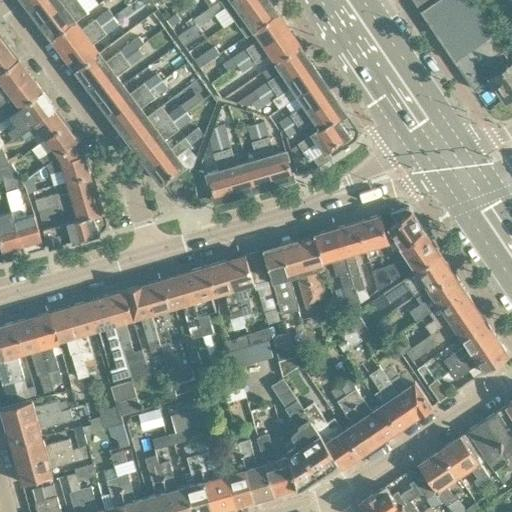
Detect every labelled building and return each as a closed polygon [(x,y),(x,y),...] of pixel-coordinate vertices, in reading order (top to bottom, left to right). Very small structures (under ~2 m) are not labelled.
[(33,0),(28,4),(40,20),(66,0),(33,0)] [(66,0),(40,20),(52,36),(86,10),(80,2),(78,0),(66,0)] [(207,7),(207,8),(213,16),(225,7),(222,3),(219,0),(217,0),(209,6),(207,7)] [(225,0),(222,3),(225,7),(233,19),(260,0),(225,0)] [(255,29),(277,13),(267,0),(260,0),(233,19),(245,36),(255,29)] [(197,27),(213,16),(207,8),(207,7),(192,18),(195,22),(197,27)] [(52,36),(52,37),(64,53),(113,16),(107,8),(84,26),(77,17),(52,36)] [(261,38),(223,65),(228,71),(237,65),(238,66),(289,29),(277,13),(255,29),(261,38)] [(76,70),(77,69),(102,50),(95,40),(118,23),(113,16),(64,53),(76,70)] [(195,22),(177,35),(184,44),(200,33),(201,32),(197,27),(195,22)] [(289,29),(238,66),(242,71),(270,52),(277,62),(300,46),(289,29)] [(494,32),(454,59),(474,89),(491,78),(505,98),(511,93),(511,61),(511,63),(502,50),(505,49),(494,32)] [(109,59),(102,50),(77,69),(89,85),(138,48),(145,43),(140,36),(109,59)] [(0,73),(19,59),(19,58),(18,58),(7,43),(0,47),(0,73)] [(194,59),(200,68),(220,53),(214,44),(194,59)] [(269,81),(246,97),(250,102),(251,104),(260,98),(311,62),(300,46),(277,62),(284,71),(269,81)] [(89,85),(101,101),(126,82),(120,73),(144,55),(138,48),(89,85)] [(0,79),(2,83),(0,84),(0,93),(3,97),(32,75),(19,59),(0,73),(0,79)] [(311,62),(260,98),(264,104),(293,85),(300,95),(322,79),(311,62)] [(126,82),(101,101),(113,117),(163,80),(157,73),(133,91),(126,82)] [(0,99),(0,109),(4,106),(11,115),(43,91),(32,75),(3,97),(1,98),(0,99)] [(306,104),(279,123),(284,130),(334,95),(322,79),(300,95),(306,104)] [(163,80),(113,117),(125,133),(150,114),(144,105),(168,87),(163,80)] [(55,106),(43,91),(11,115),(17,123),(9,129),(14,136),(19,133),(55,106)] [(334,95),(284,130),(288,136),(315,118),(322,128),(337,118),(345,112),(334,95)] [(150,114),(125,133),(137,149),(187,111),(182,104),(167,115),(161,106),(150,114)] [(37,129),(45,139),(67,123),(55,106),(19,133),(24,139),(29,135),(37,129)] [(192,119),(187,111),(137,149),(149,165),(174,146),(168,137),(192,119)] [(322,128),(291,150),(294,159),(304,152),(309,159),(313,156),(319,166),(332,157),(327,149),(348,134),(337,118),(322,128)] [(257,125),(274,182),(293,177),(285,149),(274,152),(266,122),(257,125)] [(67,123),(45,139),(31,149),(43,165),(45,163),(48,161),(78,138),(67,123)] [(235,194),(254,188),(246,160),(236,163),(224,125),(215,127),(235,194)] [(246,160),(254,188),(274,182),(257,125),(248,127),(257,157),(246,160)] [(207,172),(199,171),(196,180),(198,205),(235,194),(215,127),(213,128),(209,139),(218,169),(207,172)] [(149,165),(161,181),(177,169),(181,175),(188,177),(192,168),(184,165),(187,163),(180,153),(204,135),(199,128),(174,146),(149,165)] [(62,169),(65,181),(92,173),(86,153),(79,155),(73,143),(79,139),(78,138),(48,161),(45,163),(51,172),(60,170),(62,169)] [(3,145),(0,146),(0,165),(10,161),(9,159),(3,145)] [(10,161),(0,165),(0,173),(1,174),(12,176),(21,178),(12,164),(11,164),(10,161)] [(32,173),(22,180),(26,186),(28,192),(33,190),(36,189),(32,173)] [(98,192),(92,173),(65,181),(69,193),(59,195),(58,193),(36,199),(39,210),(98,192)] [(28,216),(24,201),(17,179),(21,179),(21,178),(12,176),(1,174),(10,205),(11,209),(14,220),(22,246),(42,240),(35,214),(28,216)] [(98,192),(39,210),(41,217),(73,207),(76,220),(94,215),(103,212),(98,192)] [(397,220),(389,226),(397,238),(389,243),(391,251),(400,245),(424,229),(409,206),(390,211),(397,220)] [(22,246),(14,220),(11,209),(0,212),(0,242),(3,251),(22,246)] [(376,247),(389,243),(380,214),(358,220),(366,247),(368,256),(378,253),(376,247)] [(76,220),(45,229),(50,248),(61,245),(58,234),(69,231),(72,242),(99,234),(94,215),(76,220)] [(337,226),(347,262),(359,302),(368,296),(365,289),(353,251),(366,247),(358,220),(337,226)] [(314,233),(323,260),(330,258),(335,275),(338,274),(340,278),(344,294),(347,305),(358,302),(359,302),(347,262),(337,226),(314,233)] [(440,252),(424,229),(400,245),(414,265),(416,268),(440,252)] [(324,265),(323,260),(314,233),(296,238),(314,299),(313,299),(315,304),(325,301),(315,268),(324,265)] [(296,238),(279,243),(289,275),(295,274),(307,317),(318,314),(315,304),(313,299),(314,299),(296,238)] [(279,243),(262,248),(272,280),(281,313),(298,308),(289,275),(279,243)] [(259,249),(225,259),(240,314),(252,310),(245,285),(254,283),(256,289),(269,285),(259,249)] [(440,252),(416,268),(393,285),(382,292),(389,301),(408,288),(413,294),(426,286),(428,288),(453,271),(440,252)] [(209,264),(217,294),(224,292),(231,316),(240,314),(225,259),(209,264)] [(386,266),(390,281),(399,276),(395,263),(386,266)] [(209,264),(184,271),(203,334),(209,357),(216,355),(209,333),(214,331),(208,312),(216,309),(212,295),(217,294),(209,264)] [(378,289),(390,281),(386,266),(372,269),(378,289)] [(192,338),(203,334),(184,271),(162,278),(171,307),(182,303),(192,338)] [(416,319),(427,311),(463,287),(453,271),(428,288),(415,297),(419,304),(410,310),(416,319)] [(162,309),(171,307),(162,278),(143,283),(160,342),(171,339),(162,309)] [(143,283),(125,288),(134,318),(141,316),(151,352),(162,348),(160,342),(143,283)] [(430,334),(475,303),(463,287),(427,311),(432,318),(424,324),(430,334)] [(125,288),(108,293),(132,375),(133,379),(151,374),(143,349),(135,352),(126,320),(134,318),(125,288)] [(113,380),(132,375),(108,293),(89,299),(98,329),(107,326),(119,367),(110,369),(113,380)] [(87,332),(98,329),(89,299),(69,305),(85,359),(94,356),(95,356),(87,332)] [(461,337),(486,320),(475,303),(430,334),(410,347),(405,350),(411,360),(434,345),(456,330),(461,337)] [(50,310),(59,340),(68,337),(79,377),(90,374),(87,365),(85,359),(69,305),(50,310)] [(32,315),(49,371),(52,383),(62,380),(58,368),(60,368),(53,344),(59,342),(59,340),(50,310),(32,315)] [(358,332),(366,327),(355,310),(347,316),(358,332)] [(54,389),(52,383),(49,371),(32,315),(15,321),(24,351),(30,350),(37,374),(39,374),(45,392),(54,389)] [(362,338),(358,332),(347,316),(340,321),(347,347),(362,338)] [(449,368),(497,336),(486,320),(461,337),(466,344),(443,359),(449,368)] [(0,324),(0,331),(14,381),(24,378),(17,354),(24,351),(15,321),(0,324)] [(246,333),(247,336),(249,345),(268,340),(272,339),(271,335),(269,327),(246,333)] [(366,327),(358,332),(362,338),(370,350),(378,344),(366,327)] [(390,336),(402,353),(405,350),(410,347),(399,330),(390,336)] [(0,374),(3,384),(14,381),(0,331),(0,374)] [(294,354),(292,345),(288,331),(271,335),(272,339),(277,359),(293,355),(294,354)] [(230,351),(249,345),(247,336),(227,341),(230,351)] [(478,363),(484,370),(508,353),(497,336),(449,368),(456,378),(478,363)] [(230,351),(221,353),(226,370),(240,365),(272,355),(268,340),(249,345),(230,351)] [(306,341),(292,345),(294,354),(309,350),(306,341)] [(299,363),(293,355),(277,359),(281,375),(299,363)] [(387,355),(378,362),(381,366),(415,417),(432,405),(415,380),(407,385),(401,375),(387,355)] [(94,356),(85,359),(87,365),(96,363),(94,356)] [(427,383),(437,377),(426,361),(416,367),(427,383)] [(374,393),(381,403),(398,428),(415,417),(383,369),(381,366),(370,373),(380,389),(374,393)] [(340,383),(346,393),(379,441),(395,430),(398,428),(381,403),(378,405),(372,409),(356,386),(346,371),(336,378),(340,383)] [(310,418),(303,407),(282,376),(271,384),(293,416),(299,425),(290,431),(296,440),(319,473),(339,460),(310,418)] [(196,377),(174,383),(177,393),(199,387),(196,377)] [(448,394),(437,377),(427,383),(439,400),(448,394)] [(244,378),(230,382),(225,384),(225,383),(224,383),(228,401),(248,395),(244,378)] [(100,409),(102,415),(105,426),(124,421),(122,414),(141,408),(133,379),(111,385),(116,404),(100,409)] [(15,385),(19,399),(29,396),(25,382),(15,385)] [(353,422),(343,429),(359,454),(379,441),(346,393),(340,383),(330,389),(337,399),(353,422)] [(32,400),(1,409),(6,426),(63,410),(60,400),(60,399),(33,407),(32,400)] [(511,399),(467,430),(494,469),(506,462),(511,457),(511,399)] [(342,466),(359,454),(343,429),(334,416),(327,421),(321,411),(313,400),(303,407),(310,418),(339,460),(342,466)] [(71,408),(63,410),(6,426),(12,447),(42,438),(40,429),(74,419),(71,408)] [(159,408),(144,412),(149,429),(164,425),(159,408)] [(176,431),(191,427),(186,411),(171,415),(176,431)] [(102,415),(91,418),(94,430),(105,426),(102,415)] [(80,447),(88,444),(83,426),(75,428),(80,447)] [(176,431),(172,432),(175,442),(194,437),(191,427),(176,431)] [(156,448),(175,442),(172,432),(153,438),(156,448)] [(276,493),(298,487),(289,455),(287,456),(277,459),(270,433),(260,436),(267,462),(276,493)] [(461,434),(441,447),(450,461),(447,463),(455,476),(459,474),(470,466),(478,478),(474,480),(477,484),(489,476),(461,434)] [(12,447),(17,464),(71,449),(69,440),(45,446),(42,438),(12,447)] [(276,493),(267,462),(259,464),(252,438),(240,441),(256,499),(276,493)] [(296,440),(286,447),(289,455),(298,487),(319,473),(296,440)] [(256,499),(240,441),(229,444),(237,470),(229,472),(238,504),(256,499)] [(80,447),(71,449),(17,464),(22,482),(52,474),(52,473),(50,467),(91,455),(88,444),(80,447)] [(438,450),(418,463),(437,490),(443,499),(447,504),(457,497),(459,496),(457,492),(453,495),(445,483),(455,476),(447,463),(450,461),(441,447),(438,450)] [(113,452),(112,453),(115,464),(126,461),(123,449),(113,452)] [(238,504),(229,472),(227,473),(223,474),(220,461),(211,463),(208,451),(198,453),(215,510),(232,505),(236,504),(238,504)] [(208,511),(215,510),(198,453),(188,456),(195,482),(187,484),(194,511),(208,511)] [(157,492),(149,495),(153,511),(173,511),(160,464),(157,454),(147,457),(150,467),(157,492)] [(194,511),(187,484),(178,487),(171,461),(160,464),(173,511),(194,511)] [(130,511),(120,475),(120,474),(117,466),(106,470),(109,478),(113,492),(102,495),(106,507),(106,509),(107,511),(130,511)] [(86,511),(80,489),(75,471),(67,474),(72,491),(69,492),(75,511),(86,511)] [(137,498),(129,472),(120,474),(120,475),(130,511),(153,511),(149,495),(147,495),(143,496),(137,498)] [(430,486),(423,477),(416,481),(423,491),(430,486)] [(364,511),(391,511),(397,508),(410,499),(421,492),(414,480),(410,482),(412,486),(400,494),(398,490),(392,494),(385,485),(359,503),(364,511)] [(61,511),(53,483),(47,484),(49,495),(45,496),(49,511),(61,511)] [(49,495),(47,484),(33,488),(36,501),(35,501),(38,511),(49,511),(45,496),(49,495)] [(107,511),(106,509),(98,511),(91,487),(91,486),(80,489),(86,511),(107,511)] [(437,490),(425,498),(431,507),(443,499),(437,490)] [(418,511),(410,499),(397,508),(391,511),(418,511)] [(468,511),(480,511),(478,509),(474,503),(466,508),(468,511)]
